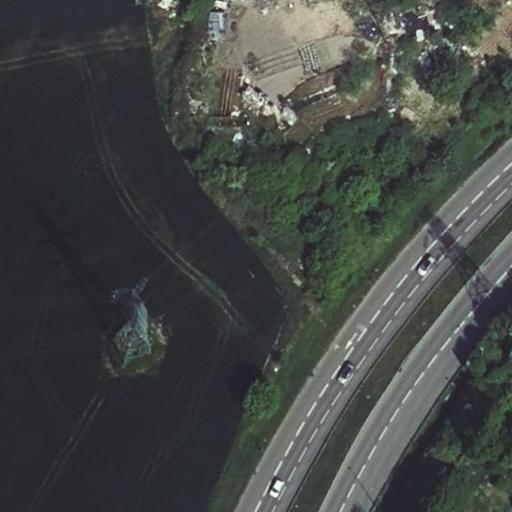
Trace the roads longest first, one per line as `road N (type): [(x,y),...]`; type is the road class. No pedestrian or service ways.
road 1 (primary): [(511,185),(432,268),(363,357),(272,511)]
road 2 (primary): [(337,511),(399,406),(511,265)]
